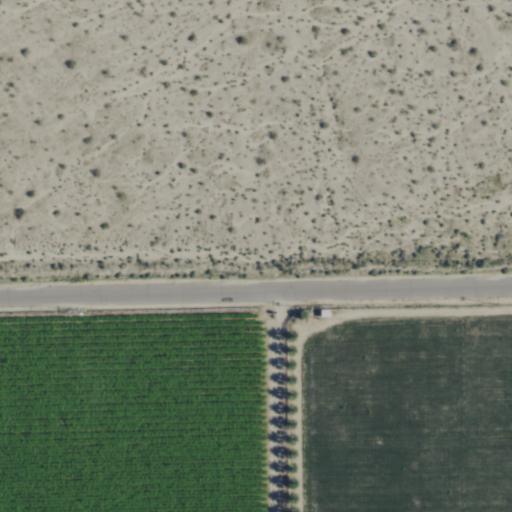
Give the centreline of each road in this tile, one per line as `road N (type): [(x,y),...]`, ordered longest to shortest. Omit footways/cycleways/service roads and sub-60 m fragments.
road 1 (residential): [(0,298),(511,287)]
road 2 (track): [(276,511),(274,293)]
